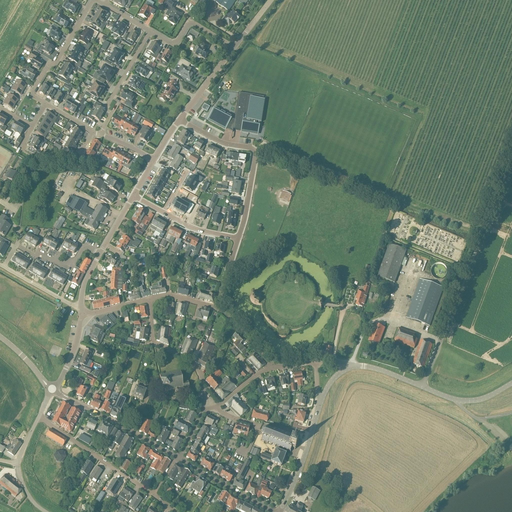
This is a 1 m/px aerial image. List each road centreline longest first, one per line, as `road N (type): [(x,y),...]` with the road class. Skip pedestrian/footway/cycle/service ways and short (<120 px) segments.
road 1 (unclassified): [(423,387),(511,153)]
road 2 (residential): [(238,240),(254,151),(179,120)]
road 3 (tertiary): [(176,458),(51,390)]
road 4 (residential): [(152,494),(39,417)]
road 5 (residential): [(45,103),(30,93),(91,0)]
